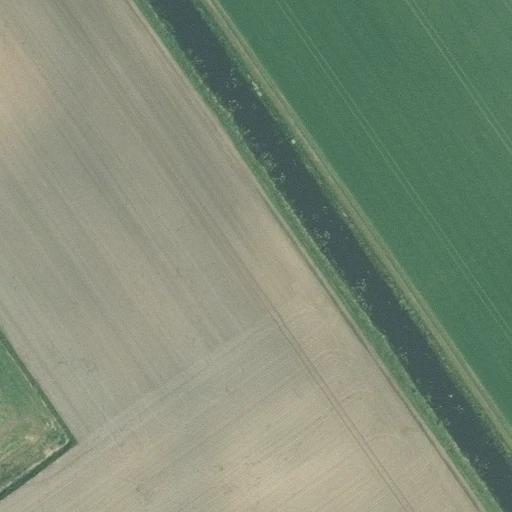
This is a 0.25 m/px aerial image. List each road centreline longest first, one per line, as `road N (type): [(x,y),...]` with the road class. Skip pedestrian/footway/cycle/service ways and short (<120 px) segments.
road 1 (track): [(122,0),(471,511)]
road 2 (track): [(511,450),(202,0)]
